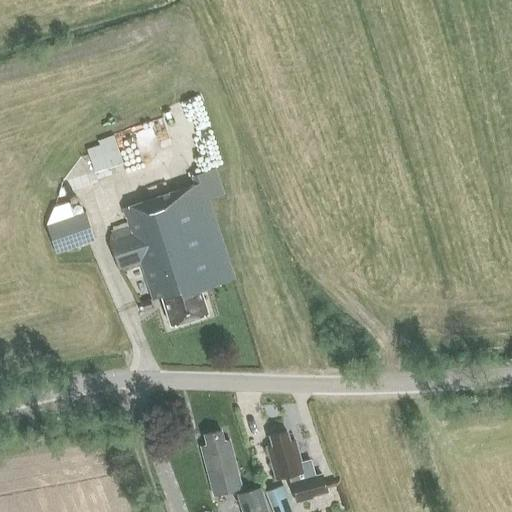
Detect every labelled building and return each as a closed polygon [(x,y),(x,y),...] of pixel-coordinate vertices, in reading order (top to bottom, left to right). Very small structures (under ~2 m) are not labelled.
[(114,167),(106,143),(86,150),(93,173),(114,167)] [(214,168),(190,176),(193,184),(122,207),(128,226),(109,232),(107,237),(118,268),(140,261),(153,299),(161,297),(170,325),(207,313),(199,290),(234,279),(208,200),(222,195),(214,168)] [(94,240),(84,212),(45,225),(54,254),(94,240)] [(152,308),(149,300),(137,304),(140,312),(152,308)] [(222,442),(219,430),(202,434),(205,444),(199,446),(207,479),(211,496),(240,489),(236,472),(228,440),(222,442)] [(274,479),(275,479),(287,475),(295,501),(311,496),(310,495),(325,490),(319,473),(313,475),(309,459),(300,462),(293,439),(288,441),(286,432),(267,437),(269,445),(265,446),(274,478),(274,479)] [(292,511),(283,485),(265,492),(272,511),(292,511)] [(267,511),(260,487),(235,494),(240,511),(267,511)]
